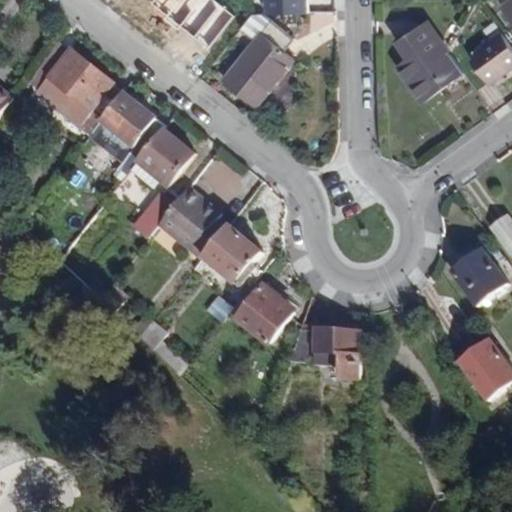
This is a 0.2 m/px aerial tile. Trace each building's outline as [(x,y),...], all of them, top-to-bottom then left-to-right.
[(305,13),(304,0),(261,0),(262,13),(305,13)] [(511,19),(511,0),(510,0),(502,7),(511,19)] [(227,80),(259,106),(296,60),(286,51),(295,40),(266,14),(253,14),(242,28),(249,35),(256,41),(227,80)] [(398,68),(422,104),(465,74),(451,52),(450,51),(456,39),(448,33),(441,41),(429,23),(400,43),(410,59),(398,68)] [(232,41),(239,47),(249,35),(242,28),(232,41)] [(490,84),(511,68),(511,45),(501,31),(473,52),(473,60),(490,84)] [(91,135),(125,92),(116,85),(118,83),(73,49),(39,94),(91,135)] [(0,119),(15,100),(0,88),(0,119)] [(124,183),(132,173),(166,131),(169,127),(125,92),(91,135),(89,137),(123,164),(115,175),(124,183)] [(166,131),(132,173),(150,186),(157,179),(169,188),(195,155),(166,131)] [(206,258),(229,228),(219,221),(223,215),(190,188),(169,214),(161,224),(204,259),(206,258)] [(142,248),(161,224),(169,214),(157,204),(131,238),(142,248)] [(511,222),(507,217),(492,227),(511,253),(511,222)] [(230,227),(229,228),(206,258),(240,286),(266,254),(230,227)] [(511,278),(511,266),(497,247),(492,251),(511,278)] [(454,272),(480,307),(510,285),(484,250),(454,272)] [(70,251),(60,263),(100,301),(110,288),(70,251)] [(300,313),(283,299),(265,285),(259,280),(231,314),(273,348),(300,313)] [(270,281),(265,285),(283,299),(286,295),(270,281)] [(110,288),(100,301),(116,316),(130,299),(113,285),(110,288)] [(153,323),(143,335),(155,344),(165,333),(153,323)] [(303,329),(291,363),(343,367),(343,379),(362,381),(364,333),(303,329)] [(511,367),(492,341),(462,362),(490,401),(511,385),(511,367)] [(256,446),(260,441),(254,435),(251,439),(256,446)] [(369,511),(369,495),(360,495),(360,511),(369,511)]
